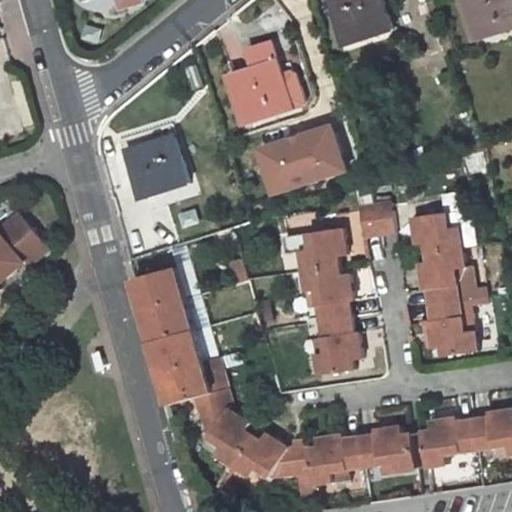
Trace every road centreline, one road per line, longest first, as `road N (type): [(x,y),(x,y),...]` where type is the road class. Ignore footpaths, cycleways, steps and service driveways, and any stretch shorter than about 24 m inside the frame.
road 1 (unclassified): [(174,511),(81,152)]
road 2 (residential): [(202,0),(88,90),(66,98)]
